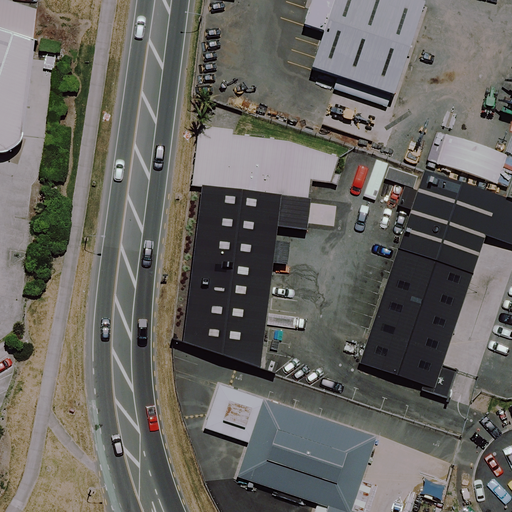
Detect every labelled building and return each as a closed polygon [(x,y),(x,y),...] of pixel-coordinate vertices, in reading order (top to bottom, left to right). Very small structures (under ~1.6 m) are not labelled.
[(40,11),(6,0),(0,0),(0,28),(37,40),(40,11)] [(334,35),(345,0),(321,0),(312,28),(334,35)] [(434,7),(413,0),(345,0),(334,35),(321,72),(403,99),(434,7)] [(0,154),(7,157),(14,155),(21,151),(29,142),(30,129),(42,44),(0,30),(0,154)] [(511,133),(511,83),(507,82),(491,126),(511,133)] [(236,130),(203,127),(197,187),(208,189),(189,345),(266,370),(285,229),(314,232),(317,201),(312,199),(314,180),(333,183),(342,159),(293,143),(235,136),(236,130)] [(511,198),(430,173),(404,250),(477,275),(490,237),(511,244),(511,198)] [(446,367),(477,275),(404,250),(365,365),(428,386),(439,390),(446,367)] [(461,372),(446,367),(439,390),(428,386),(426,393),(452,400),(461,372)] [(254,444),(267,402),(223,387),(209,429),(254,444)] [(356,511),(380,439),(267,402),(254,444),(242,479),(333,508),(344,511),(356,511)] [(450,489),(426,480),(419,496),(443,506),(450,489)]
